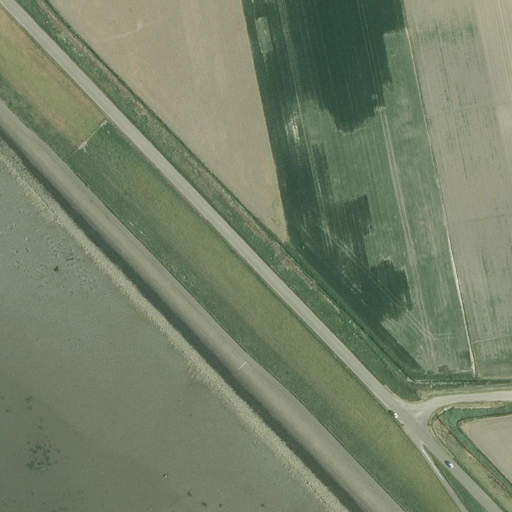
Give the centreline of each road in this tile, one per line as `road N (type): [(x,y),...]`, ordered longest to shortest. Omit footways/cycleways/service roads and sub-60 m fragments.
road 1 (unclassified): [(409,421),(3,0)]
road 2 (unclassified): [(495,511),(409,421)]
